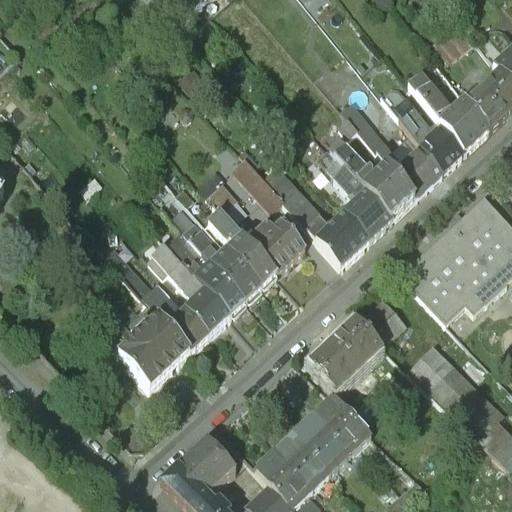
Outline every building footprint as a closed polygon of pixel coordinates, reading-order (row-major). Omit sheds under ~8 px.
[(178,0),(170,7),(185,25),(214,0),(178,0)] [(457,31),(431,51),(444,68),(470,49),(457,31)] [(511,59),(507,64),(504,62),(492,72),(498,80),(511,98),(511,59)] [(463,110),(450,121),(426,90),(425,90),(417,80),(405,90),(462,163),(486,141),(464,111),(463,110)] [(511,98),(498,80),(464,111),(486,141),(511,117),(511,98)] [(440,140),(434,145),(426,135),(420,139),(405,120),(397,126),(405,137),(415,149),(421,157),(442,182),(460,165),(440,140)] [(346,126),(336,134),(347,147),(356,139),(356,138),(346,126)] [(384,154),(364,131),(356,138),(356,139),(375,161),(382,155),(384,154)] [(415,149),(405,137),(400,141),(410,153),(415,149)] [(388,176),(372,188),(370,185),(370,182),(340,149),(329,159),(390,229),(414,207),(388,176)] [(421,157),(400,176),(382,155),(375,161),(388,176),(414,207),(442,182),(421,157)] [(329,159),(327,157),(319,164),(322,168),(318,171),(348,204),(351,204),(355,210),(343,221),(368,249),(390,229),(329,159)] [(265,190),(243,165),(232,175),(271,218),(282,209),(265,190)] [(343,221),(328,235),(319,224),(319,222),(280,177),(265,190),(282,209),(340,275),(368,249),(343,221)] [(95,180),(81,191),(94,205),(104,196),(103,189),(95,180)] [(220,187),(204,202),(217,218),(218,219),(235,204),(220,187)] [(511,236),(483,205),(398,282),(444,332),(464,313),(472,322),(484,311),(484,312),(506,293),(504,291),(511,284),(511,236)] [(218,219),(217,218),(208,226),(226,247),(229,244),(234,250),(227,257),(260,295),(274,282),(244,248),(218,219)] [(216,254),(193,228),(182,237),(188,243),(203,260),(245,308),(260,295),(227,257),(218,264),(212,257),(216,254)] [(272,236),(266,229),(244,248),(274,282),(304,256),(280,229),(272,236)] [(203,260),(198,264),(183,248),(188,243),(182,237),(167,250),(230,322),(245,308),(203,260)] [(167,250),(164,247),(147,262),(162,278),(167,274),(196,306),(186,314),(209,340),(230,322),(167,250)] [(124,262),(114,251),(104,260),(113,271),(124,262)] [(186,314),(178,321),(124,262),(113,271),(142,304),(150,312),(159,323),(190,357),(209,340),(186,314)] [(150,312),(142,304),(136,308),(144,317),(150,312)] [(381,305),(356,327),(381,356),(407,331),(381,305)] [(159,323),(149,332),(128,309),(99,335),(150,393),(190,357),(159,323)] [(356,327),(311,367),(338,397),(382,357),(381,356),(356,327)] [(501,424),(430,354),(407,377),(479,447),(496,430),(501,424)] [(371,441),(332,405),(313,423),(348,461),(371,441)] [(313,423),(294,440),(329,479),(348,461),(313,423)] [(151,434),(130,427),(124,443),(144,452),(151,434)] [(511,445),(496,430),(479,447),(476,449),(511,483),(511,445)] [(329,479),(294,440),(275,457),(310,496),(329,479)] [(236,473),(207,445),(177,472),(206,500),(236,473)] [(275,457),(256,475),(271,492),(289,511),(291,511),(310,496),(275,457)] [(206,500),(177,472),(176,472),(177,473),(161,487),(184,511),(211,511),(214,509),(214,508),(206,500)] [(289,511),(271,492),(247,511),(289,511)] [(226,511),(219,503),(214,508),(214,509),(211,511),(226,511)]
